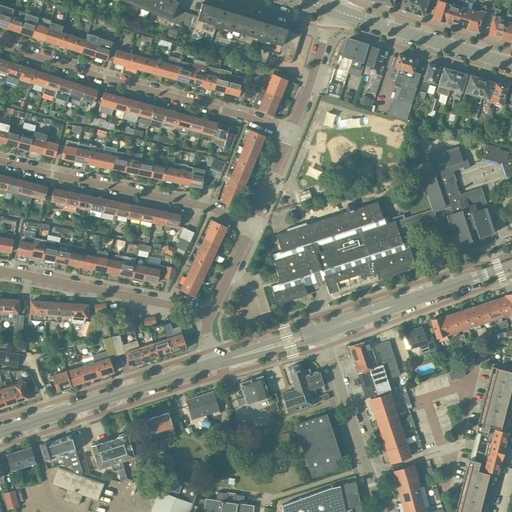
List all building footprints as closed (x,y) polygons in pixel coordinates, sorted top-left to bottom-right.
[(174,0),(140,0),(138,7),(170,20),(175,9),(179,2),(174,0)] [(402,10),(405,11),(407,10),(412,12),(415,0),(402,0),(400,9),(401,9),(402,10)] [(417,14),(418,15),(421,16),(424,15),(428,0),(415,0),(412,12),(417,14)] [(437,21),(442,22),(443,21),(445,22),(450,4),(443,2),(443,0),(438,0),(433,18),(437,20),(437,21)] [(453,24),(456,25),(462,0),(457,0),(457,4),(459,4),(458,6),(450,4),(445,22),(446,22),(445,23),(450,25),(451,24),(453,24)] [(468,1),(466,0),(462,0),(456,25),(460,27),(460,28),(465,29),(466,28),(467,29),(472,10),(464,8),(465,6),(467,6),(468,1)] [(199,16),(195,29),(213,35),(215,28),(220,29),(218,36),(237,42),(245,16),(203,3),(199,16)] [(478,12),(472,10),(467,29),(469,29),(468,30),(473,32),(474,31),(478,32),(486,6),(481,4),(478,12)] [(0,25),(8,28),(12,16),(14,9),(2,5),(0,10),(0,25)] [(8,28),(20,32),(25,20),(24,20),(26,13),(14,9),(12,16),(8,28)] [(175,9),(170,20),(171,20),(170,22),(179,24),(183,12),(175,9)] [(491,24),(488,35),(500,38),(505,20),(500,18),(500,16),(498,16),(500,10),(496,9),(491,24)] [(25,20),(20,32),(33,36),(39,16),(40,14),(27,10),(26,13),(24,20),(25,20)] [(183,12),(179,24),(186,26),(190,14),(183,12)] [(500,38),(511,42),(511,39),(511,22),(508,21),(509,19),(511,18),(511,15),(507,13),(505,20),(500,38)] [(190,14),(186,26),(195,29),(199,16),(190,14)] [(39,16),(33,36),(45,40),(51,22),(51,20),(39,16)] [(291,63),(293,58),(301,33),(245,16),(237,42),(256,47),(258,41),(262,42),(260,48),(278,54),(278,55),(277,59),(291,63)] [(51,22),(45,40),(57,44),(62,32),(63,26),(51,22)] [(74,36),(62,32),(57,44),(70,48),(74,36)] [(88,33),(86,40),(82,52),(94,56),(99,44),(101,37),(88,33)] [(86,40),(74,36),(70,48),(82,52),(86,40)] [(99,44),(94,56),(107,60),(111,48),(113,41),(101,37),(99,44)] [(344,70),(348,72),(358,42),(355,41),(355,40),(352,39),(350,40),(348,39),(343,55),(349,57),(348,58),(344,70)] [(358,42),(348,72),(353,73),(361,76),(366,62),(363,60),(364,57),(366,57),(367,55),(368,52),(365,51),(367,45),(365,44),(364,43),(361,42),(359,42),(358,42)] [(378,48),(373,46),(365,73),(369,75),(371,68),(369,68),(370,65),(380,68),(385,50),(383,50),(383,48),(380,47),(378,48)] [(113,62),(126,66),(130,53),(117,50),(113,62)] [(142,56),(130,53),(126,66),(139,69),(142,56)] [(406,121),(420,74),(414,72),(418,60),(399,54),(398,57),(394,56),(391,66),(399,68),(394,85),(397,86),(388,116),(406,121)] [(167,63),(164,76),(176,79),(181,61),(182,59),(169,55),(167,63)] [(155,60),(142,56),(139,69),(151,72),(155,60)] [(0,80),(5,82),(5,81),(11,62),(0,58),(0,80)] [(167,63),(155,60),(151,72),(164,76),(167,63)] [(176,79),(189,82),(194,64),(181,61),(176,79)] [(18,85),(24,66),(11,62),(5,81),(18,85)] [(429,63),(421,89),(428,91),(430,82),(435,83),(440,66),(439,64),(435,63),(434,65),(429,63)] [(189,82),(188,85),(196,87),(197,84),(201,86),(204,73),(206,67),(194,64),(189,82)] [(36,70),(24,66),(18,85),(30,89),(32,83),(36,70)] [(444,67),(437,92),(445,94),(447,87),(451,88),(456,71),(444,67)] [(217,77),(214,89),(226,92),(231,74),(232,72),(220,69),(217,77)] [(49,74),(36,70),(32,83),(45,87),(49,74)] [(456,71),(451,88),(456,90),(454,97),(460,99),(467,74),(463,73),(462,71),(458,70),(456,71)] [(217,77),(204,73),(201,86),(214,89),(217,77)] [(61,78),(49,74),(45,87),(42,93),(55,97),(61,78)] [(226,92),(239,96),(244,77),(231,74),(226,92)] [(273,74),(266,92),(281,98),(288,80),(273,74)] [(476,101),(482,79),(478,77),(477,76),(474,75),(472,76),(471,75),(466,92),(473,94),(472,100),(476,101)] [(73,82),(61,78),(55,97),(67,101),(73,82)] [(482,79),(476,101),(480,102),(482,96),(489,99),(494,82),(493,82),(492,80),(489,79),(487,80),(482,79)] [(73,82),(67,101),(74,104),(75,99),(81,101),(86,86),(73,82)] [(496,83),(490,102),(503,105),(508,87),(496,83)] [(326,95),(340,99),(344,88),(330,84),(326,95)] [(85,108),(87,100),(94,103),(98,90),(86,86),(81,101),(79,105),(79,106),(85,108)] [(259,89),(252,107),(273,116),(281,98),(266,92),(259,89)] [(344,100),(350,102),(353,93),(346,91),(344,100)] [(112,114),(114,108),(117,96),(104,92),(99,111),(112,114)] [(362,95),(359,104),(367,106),(371,108),(373,101),(370,99),(370,97),(362,95)] [(130,99),(117,96),(114,108),(126,112),(130,99)] [(439,99),(432,98),(429,109),(435,111),(439,99)] [(126,112),(124,118),(137,122),(139,115),(142,102),(130,99),(126,112)] [(139,115),(137,122),(149,125),(154,106),(142,102),(139,115)] [(459,105),(453,103),(450,113),(456,115),(459,105)] [(489,105),(485,121),(489,122),(494,107),(489,105)] [(167,109),(154,106),(149,125),(162,129),(167,109)] [(167,109),(162,127),(174,131),(179,113),(167,109)] [(192,116),(179,113),(174,131),(187,134),(192,116)] [(192,116),(187,134),(197,137),(196,138),(199,139),(199,138),(201,132),(204,120),(192,116)] [(212,141),(213,136),(217,123),(204,120),(201,132),(199,138),(212,141)] [(10,125),(0,122),(0,142),(5,144),(10,125)] [(213,136),(212,141),(224,144),(223,147),(230,149),(235,135),(227,133),(229,126),(217,123),(213,136)] [(9,127),(5,144),(18,147),(22,130),(9,127)] [(22,130),(18,147),(30,150),(35,133),(22,130)] [(248,136),(243,147),(258,153),(265,136),(250,130),(248,136)] [(30,150),(43,154),(46,141),(48,135),(35,132),(35,133),(30,150)] [(171,140),(172,137),(161,134),(159,140),(171,144),(171,143),(171,140)] [(502,144),(504,137),(496,135),(494,142),(502,144)] [(61,158),(75,161),(79,142),(66,140),(65,146),(64,145),(61,158)] [(59,144),(46,141),(43,154),(55,157),(59,144)] [(79,142),(75,161),(87,164),(91,145),(79,142)] [(508,151),(499,149),(499,147),(484,143),(481,160),(499,164),(503,177),(511,174),(511,159),(506,161),(508,151)] [(96,146),(91,145),(87,164),(100,166),(104,149),(96,148),(96,146)] [(104,149),(100,166),(112,169),(116,151),(116,149),(104,146),(104,149)] [(236,153),(235,157),(239,158),(236,165),(250,171),(258,153),(243,147),(239,146),(236,153)] [(398,228),(406,226),(409,234),(429,227),(427,221),(436,218),(434,212),(450,207),(452,213),(446,215),(456,245),(471,240),(468,230),(476,228),(479,238),(494,233),(486,207),(482,208),(481,204),(486,203),(481,188),(459,195),(459,192),(459,189),(458,190),(455,181),(456,180),(452,170),(463,166),(464,169),(469,167),(467,159),(462,160),(458,146),(428,156),(430,161),(415,166),(418,165),(420,170),(417,171),(420,181),(423,180),(424,185),(422,186),(425,196),(428,195),(432,209),(404,218),(402,214),(389,218),(391,223),(396,221),(398,228)] [(129,153),(116,151),(112,169),(125,172),(129,153)] [(129,153),(125,172),(138,174),(141,162),(142,155),(130,152),(129,153)] [(218,154),(216,159),(224,162),(225,163),(227,157),(218,154)] [(207,165),(206,169),(209,170),(210,168),(220,173),(224,162),(216,159),(214,158),(210,166),(207,165)] [(151,177),(154,164),(154,161),(147,159),(146,163),(141,162),(138,174),(151,177)] [(164,180),(176,182),(179,170),(180,164),(167,161),(167,162),(166,167),(164,180)] [(151,177),(164,180),(166,167),(154,164),(151,177)] [(180,164),(179,170),(176,182),(189,185),(192,173),(193,167),(187,166),(188,165),(180,164)] [(229,183),(243,189),(250,171),(236,165),(233,173),(229,171),(227,175),(231,176),(231,177),(227,176),(224,181),(229,183)] [(202,188),(203,185),(206,186),(209,170),(193,167),(192,173),(189,185),(189,188),(196,189),(196,187),(202,188)] [(0,193),(5,195),(6,192),(10,177),(0,174),(0,193)] [(6,192),(18,195),(22,180),(10,177),(6,192)] [(18,195),(17,199),(30,202),(32,196),(35,184),(22,180),(18,195)] [(221,201),(236,207),(243,189),(229,183),(221,201)] [(48,187),(35,184),(32,196),(45,200),(48,187)] [(63,210),(67,191),(54,188),(51,201),(51,202),(50,207),(63,210)] [(67,191),(63,210),(75,212),(79,194),(67,191)] [(312,198),(310,192),(298,196),(300,202),(312,198)] [(92,196),(79,194),(75,212),(75,213),(88,216),(89,209),(92,196)] [(105,199),(92,196),(89,209),(95,211),(102,212),(105,199)] [(115,215),(117,202),(105,199),(102,212),(106,213),(115,215)] [(272,285),(271,285),(277,304),(276,304),(276,305),(314,292),(314,291),(308,293),(305,286),(325,280),(326,284),(360,273),(362,279),(379,273),(380,277),(375,279),(417,266),(417,265),(416,265),(408,240),(407,241),(407,242),(403,243),(398,228),(396,221),(391,223),(389,218),(388,215),(387,215),(388,216),(383,217),(378,201),(353,209),(352,207),(352,206),(352,205),(351,205),(350,205),(350,204),(349,204),(348,205),(347,205),(346,206),(346,207),(346,208),(346,209),(347,211),(308,224),(307,222),(296,226),(297,228),(277,234),(282,251),(273,254),(273,253),(272,253),(281,282),(272,285)] [(115,215),(127,217),(130,204),(117,202),(115,215)] [(143,207),(130,204),(127,217),(140,220),(143,207)] [(155,209),(143,207),(140,220),(153,223),(155,209)] [(290,209),(291,214),(292,217),(298,215),(295,207),(290,209)] [(14,214),(20,216),(22,209),(16,208),(14,214)] [(168,212),(155,209),(153,223),(165,225),(168,212)] [(181,215),(168,212),(165,225),(164,230),(170,231),(171,226),(178,228),(181,215)] [(213,220),(205,238),(219,244),(227,227),(213,220)] [(28,222),(27,228),(36,230),(37,228),(38,224),(28,222)] [(190,242),(194,233),(184,228),(180,237),(190,242)] [(20,240),(17,253),(31,256),(33,243),(35,237),(36,232),(25,230),(23,235),(21,234),(20,240)] [(47,240),(43,259),(56,261),(60,242),(61,237),(48,235),(47,240)] [(13,239),(0,237),(0,238),(0,250),(11,252),(13,239)] [(31,256),(30,259),(38,261),(39,258),(43,259),(47,240),(40,238),(35,237),(33,243),(31,256)] [(197,242),(196,246),(200,248),(197,255),(211,262),(219,244),(205,238),(202,244),(197,242)] [(179,239),(175,248),(185,252),(189,244),(179,239)] [(126,241),(117,240),(116,247),(124,249),(126,241)] [(73,245),(60,242),(56,261),(69,264),(72,251),(73,245)] [(151,246),(139,244),(137,249),(150,252),(151,246)] [(69,264),(81,267),(84,254),(85,248),(73,245),(72,251),(69,264)] [(173,255),(175,251),(176,249),(168,245),(165,252),(173,255)] [(96,256),(94,269),(106,272),(109,259),(107,259),(108,253),(97,251),(96,256)] [(96,256),(84,254),(81,267),(94,269),(96,256)] [(119,275),(123,257),(115,255),(114,260),(109,259),(106,272),(119,275)] [(203,279),(211,262),(197,255),(193,262),(189,260),(187,264),(192,266),(189,272),(203,279)] [(119,275),(132,277),(135,264),(136,258),(123,256),(123,257),(119,275)] [(160,270),(164,271),(165,266),(148,262),(147,267),(145,280),(157,282),(160,270)] [(145,280),(147,267),(135,264),(132,277),(131,280),(139,282),(141,279),(145,280)] [(165,278),(173,280),(175,268),(167,266),(165,278)] [(180,290),(195,296),(203,279),(189,272),(180,290)] [(495,300),(500,317),(511,313),(505,297),(504,297),(504,296),(500,297),(500,298),(495,300)] [(17,321),(17,315),(17,313),(18,313),(19,300),(3,299),(2,312),(2,320),(17,321)] [(485,303),(484,303),(490,320),(500,317),(495,300),(490,302),(489,301),(485,302),(486,303),(485,303)] [(45,321),(46,315),(47,302),(31,301),(30,320),(45,321)] [(58,322),(59,316),(59,303),(47,302),(46,315),(45,321),(58,322)] [(72,316),(73,303),(59,303),(59,316),(58,322),(72,323),(72,316)] [(88,304),(73,303),(72,316),(72,323),(83,324),(85,317),(87,317),(88,304)] [(474,307),(473,307),(479,324),(490,320),(484,303),(483,304),(483,303),(479,304),(479,305),(474,307)] [(107,310),(105,304),(94,306),(95,312),(107,310)] [(463,310),(468,327),(479,324),(473,307),(468,309),(468,307),(464,309),(464,310),(463,310)] [(107,313),(108,318),(113,317),(113,316),(124,315),(123,308),(112,310),(113,312),(107,313)] [(457,312),(452,314),(458,330),(468,327),(463,310),(462,311),(461,310),(457,311),(457,312)] [(140,312),(129,314),(130,320),(141,319),(140,312)] [(443,317),(442,317),(447,334),(458,330),(452,314),(447,315),(447,314),(442,316),(443,317)] [(447,334),(442,317),(441,316),(431,319),(436,334),(437,337),(447,334)] [(155,317),(144,319),(145,325),(156,323),(155,317)] [(87,321),(83,335),(89,337),(93,323),(87,321)] [(22,323),(15,323),(14,335),(22,336),(22,323)] [(172,329),(171,323),(163,326),(168,339),(172,353),(174,353),(174,356),(183,353),(182,350),(187,348),(182,334),(174,337),(172,329)] [(422,327),(405,333),(409,345),(405,346),(407,349),(419,345),(421,354),(433,350),(434,351),(440,349),(437,337),(436,334),(432,336),(425,338),(422,327)] [(117,357),(125,354),(129,367),(137,365),(137,366),(142,365),(141,363),(144,362),(139,348),(136,340),(122,345),(119,335),(111,337),(117,357)] [(109,358),(95,362),(100,377),(102,376),(102,378),(107,376),(106,375),(114,372),(110,359),(117,357),(111,337),(103,339),(109,358)] [(168,339),(153,343),(158,358),(172,353),(168,339)] [(366,399),(385,392),(391,390),(382,365),(377,366),(368,340),(348,347),(349,348),(347,349),(349,356),(351,356),(366,399)] [(153,343),(139,348),(144,362),(158,358),(153,343)] [(511,348),(506,347),(504,356),(502,364),(511,366),(511,348)] [(0,364),(17,367),(19,354),(0,350),(0,364)] [(95,362),(81,367),(85,381),(100,377),(95,362)] [(284,393),(281,394),(288,413),(314,404),(312,396),(315,395),(313,388),(324,385),(319,370),(311,373),(310,369),(303,371),(301,364),(297,365),(296,364),(291,366),(292,367),(288,368),(295,390),(290,391),(284,393)] [(386,366),(383,367),(391,390),(410,383),(404,364),(388,370),(386,366)] [(504,448),(508,434),(503,432),(511,399),(511,371),(492,366),(491,372),(494,373),(481,426),(477,425),(475,431),(476,431),(474,440),(490,444),(488,455),(471,451),(469,459),(468,458),(467,465),(471,466),(458,511),(483,511),(493,472),(498,473),(502,458),(504,448)] [(81,367),(66,371),(71,386),(85,381),(81,367)] [(71,386),(66,371),(52,376),(56,391),(64,388),(64,390),(69,388),(69,387),(71,386)] [(245,397),(237,399),(239,406),(247,404),(270,397),(268,393),(263,379),(264,379),(263,375),(258,377),(254,379),(254,378),(248,380),(248,381),(244,382),(240,383),(241,387),(241,386),(245,397)] [(0,385),(7,407),(18,403),(12,385),(7,387),(5,381),(2,382),(1,377),(0,377),(0,385)] [(19,383),(12,385),(18,403),(26,401),(25,399),(28,398),(27,396),(29,395),(24,382),(23,382),(22,377),(18,379),(19,383)] [(213,391),(199,396),(206,415),(214,412),(215,415),(220,413),(213,391)] [(271,404),(273,412),(279,410),(276,402),(278,401),(276,393),(271,395),(273,403),(271,404)] [(374,410),(392,404),(389,393),(370,399),(374,410)] [(206,415),(199,396),(186,400),(192,419),(194,419),(195,421),(197,420),(197,418),(206,415)] [(378,420),(395,414),(392,404),(393,404),(392,404),(374,410),(375,410),(376,416),(378,420)] [(143,423),(150,446),(160,443),(160,442),(161,441),(161,440),(162,439),(163,438),(164,438),(165,437),(166,437),(175,434),(175,436),(176,436),(169,412),(162,415),(149,419),(150,421),(146,422),(145,422),(144,422),(143,422),(143,423)] [(395,414),(378,420),(381,430),(399,424),(397,420),(395,414)] [(215,431),(217,424),(211,422),(208,429),(215,431)] [(227,428),(217,424),(215,431),(224,435),(227,428)] [(399,424),(381,430),(385,441),(402,435),(400,429),(399,424)] [(124,467),(122,460),(132,457),(134,457),(134,455),(133,455),(127,436),(128,436),(127,434),(124,433),(119,435),(117,437),(117,438),(109,441),(116,462),(118,470),(121,481),(127,479),(124,468),(123,468),(124,467)] [(56,440),(63,463),(64,465),(82,471),(79,461),(71,435),(56,440)] [(387,451),(406,445),(406,444),(405,445),(402,435),(385,441),(388,450),(387,451)] [(53,440),(40,444),(45,460),(58,455),(53,440)] [(116,462),(109,441),(101,443),(98,442),(93,443),(91,446),(92,448),(94,453),(94,455),(94,454),(96,460),(96,461),(98,466),(98,468),(101,467),(111,464),(113,470),(114,471),(118,470),(116,462)] [(387,451),(391,462),(410,455),(406,445),(387,451)] [(31,447),(19,451),(24,466),(36,462),(31,447)] [(24,466),(19,451),(7,454),(11,470),(24,466)] [(86,458),(79,461),(82,471),(90,473),(86,458)] [(58,464),(52,485),(68,489),(64,501),(80,505),(83,494),(99,499),(105,478),(90,473),(82,471),(64,465),(63,463),(58,464)] [(416,477),(412,465),(394,471),(397,482),(398,482),(398,483),(415,477),(416,477)] [(215,480),(218,472),(211,470),(209,477),(215,480)] [(173,478),(173,480),(159,475),(157,483),(159,484),(157,489),(159,490),(193,503),(199,487),(173,478)] [(415,477),(398,483),(400,493),(418,487),(415,477)] [(361,511),(355,482),(332,487),(282,505),(283,511),(361,511)] [(418,487),(400,493),(403,503),(421,497),(421,498),(427,497),(424,486),(418,487)] [(20,489),(14,491),(18,503),(23,501),(20,489)] [(14,490),(4,493),(9,509),(19,506),(14,490)] [(189,511),(193,503),(159,490),(150,511),(189,511)] [(206,499),(204,511),(252,511),(254,506),(243,504),(245,496),(217,492),(216,500),(206,499)] [(421,497),(403,503),(406,511),(423,507),(421,497)]
